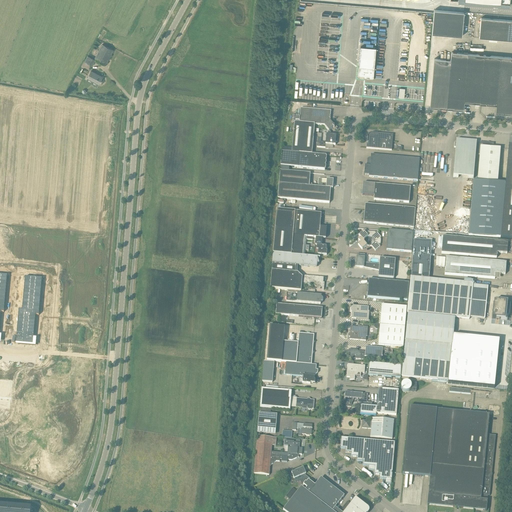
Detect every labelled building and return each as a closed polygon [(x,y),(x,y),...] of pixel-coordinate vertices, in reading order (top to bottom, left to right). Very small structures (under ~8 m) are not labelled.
[(434,15),(432,34),(434,34),(462,36),(464,18),(464,13),(434,10),(434,13),(434,15)] [(511,20),(481,18),(479,38),(511,40),(511,20)] [(113,50),(102,44),(94,59),(87,56),(84,62),(92,67),(96,60),(105,65),(113,50)] [(376,48),(361,47),(358,76),(367,77),(367,78),(373,79),(376,48)] [(434,59),(430,107),(464,110),(464,102),(496,105),(496,113),(511,114),(511,57),(451,52),(451,60),(434,59)] [(102,77),(91,71),(87,78),(99,84),(102,77)] [(343,84),(335,84),(335,85),(323,84),(322,92),(326,93),(327,89),(335,90),(334,99),(340,100),(341,91),(342,91),(343,84)] [(296,117),(295,121),(299,121),(300,119),(321,121),(321,125),(324,125),(326,127),(329,131),(334,127),(334,125),(330,121),(331,111),(326,111),(301,108),(300,117),(296,117)] [(292,144),(292,153),(312,155),(315,125),(321,125),(321,121),(300,119),(299,121),(299,123),(294,122),(294,127),(300,127),(298,144),(292,144)] [(318,138),(317,147),(323,147),(323,144),(335,145),(336,142),(337,142),(337,137),(336,137),(336,135),(335,135),(333,133),(330,135),(326,135),(326,142),(323,142),(321,142),(322,138),(318,138)] [(377,133),(372,133),(371,133),(370,133),(368,135),(368,136),(368,137),(367,142),(366,148),(392,150),(393,134),(377,133)] [(457,140),(456,140),(456,142),(455,142),(454,147),(456,147),(453,177),(473,179),(477,142),(476,142),(476,144),(457,142),(457,140)] [(473,181),(468,235),(511,238),(511,145),(509,145),(505,184),(497,183),(500,149),(493,148),(494,143),(480,142),(478,155),(480,155),(479,160),(477,182),(473,181)] [(280,166),(280,171),(289,172),(289,167),(325,170),(326,156),(312,155),(292,153),(282,152),(280,166)] [(419,159),(371,155),(371,158),(370,158),(369,158),(368,159),(367,159),(367,160),(367,166),(365,165),(364,175),(369,176),(369,177),(418,181),(419,159)] [(280,171),(278,199),(308,201),(317,202),(329,203),(331,188),(318,187),(312,187),(312,184),(310,184),(310,173),(289,172),(280,171)] [(319,179),(318,187),(331,188),(333,188),(333,180),(327,179),(322,179),(319,179)] [(362,195),(374,196),(375,184),(410,187),(363,183),(362,195)] [(374,196),(374,200),(409,203),(410,187),(375,184),(374,196)] [(415,209),(365,204),(363,223),(414,228),(415,209)] [(275,228),(273,253),(304,256),(306,237),(316,238),(323,238),(326,239),(327,228),(320,227),(321,214),(295,211),(293,229),(275,228)] [(388,230),(387,250),(411,253),(413,233),(388,230)] [(358,245),(362,250),(367,245),(364,242),(364,239),(368,236),(372,236),(375,240),(375,243),(371,246),(375,251),(380,247),(379,245),(381,245),(381,239),(380,238),(381,237),(377,232),(376,233),(375,232),(366,231),(365,232),(364,231),(359,235),(361,238),(358,240),(360,242),(358,245)] [(508,242),(443,236),(441,253),(497,258),(497,253),(507,254),(508,242)] [(326,250),(326,246),(322,246),(323,238),(316,238),(315,245),(314,254),(318,254),(327,255),(327,250),(326,250)] [(411,277),(407,313),(408,313),(455,318),(469,319),(469,318),(480,319),(485,319),(488,287),(473,285),(473,283),(429,279),(432,242),(413,241),(411,277)] [(273,254),(272,264),(272,271),(297,273),(298,266),(309,267),(317,268),(317,266),(317,264),(319,263),(318,259),(318,258),(317,258),(320,258),(273,254)] [(357,257),(356,267),(364,268),(379,271),(378,278),(394,279),(395,260),(380,259),(379,264),(364,263),(365,257),(365,254),(362,254),(362,257),(357,257)] [(436,257),(436,266),(445,267),(445,258),(436,257)] [(506,262),(496,262),(446,257),(445,275),(495,279),(495,274),(505,275),(506,262)] [(272,271),(270,289),(301,291),(302,285),(310,285),(310,281),(316,282),(315,285),(317,285),(316,290),(324,290),(324,285),(323,285),(324,277),(303,275),(303,278),(302,278),(302,277),(297,273),(272,271)] [(19,307),(16,343),(33,345),(36,308),(39,308),(42,279),(25,277),(22,307),(19,307)] [(409,283),(369,280),(367,298),(407,301),(409,283)] [(321,296),(287,293),(286,301),(321,304),(321,302),(322,302),(323,302),(323,301),(323,300),(323,299),(322,298),(321,298),(321,296)] [(499,319),(506,319),(506,315),(510,316),(511,303),(494,301),(492,318),(496,318),(496,320),(499,321),(499,319)] [(322,308),(277,304),(276,315),(321,319),(322,308)] [(369,307),(353,305),(352,308),(351,308),(351,311),(352,311),(352,318),(356,319),(356,318),(359,318),(359,320),(359,319),(368,320),(368,314),(367,313),(366,312),(366,311),(369,311),(368,311),(369,307)] [(381,305),(380,325),(405,327),(407,307),(381,305)] [(380,325),(378,345),(403,347),(405,327),(380,325)] [(267,361),(286,363),(311,365),(314,335),(299,334),(298,343),(283,342),(285,327),(270,326),(267,361)] [(358,327),(358,326),(358,328),(355,328),(356,327),(351,326),(350,334),(349,334),(349,337),(350,337),(350,339),(366,341),(366,336),(367,337),(367,336),(364,336),(364,335),(366,334),(367,328),(358,327)] [(404,356),(401,377),(448,381),(448,383),(494,388),(498,350),(455,346),(455,343),(452,343),(452,346),(405,341),(404,356)] [(381,348),(366,347),(365,352),(364,352),(357,351),(355,351),(353,351),(353,350),(349,349),(348,354),(349,354),(349,358),(364,360),(364,357),(382,358),(383,348),(381,348)] [(274,362),(264,362),(262,382),(272,383),(274,362)] [(311,365),(286,363),(285,375),(303,377),(303,375),(314,376),(316,374),(317,371),(316,370),(316,365),(311,365)] [(402,366),(369,363),(368,375),(400,378),(402,366)] [(365,366),(348,364),(347,369),(349,369),(348,371),(347,371),(346,377),(350,377),(350,380),(355,380),(355,376),(356,376),(358,374),(358,373),(364,373),(365,366)] [(314,376),(303,375),(303,377),(302,383),(310,384),(310,383),(315,383),(315,380),(314,379),(314,376)] [(407,382),(406,382),(405,382),(404,382),(403,383),(402,383),(402,384),(402,385),(401,385),(401,386),(401,387),(401,388),(402,388),(402,389),(402,390),(403,390),(403,391),(404,391),(405,392),(406,392),(407,392),(408,392),(409,391),(416,392),(417,383),(413,383),(412,385),(411,384),(410,384),(410,383),(409,383),(409,382),(408,382),(407,382)] [(292,391),(262,389),(260,407),(290,410),(292,391)] [(376,417),(376,414),(396,415),(398,391),(379,389),(377,407),(372,407),(361,406),(360,415),(376,417)] [(344,398),(344,405),(345,405),(345,407),(351,408),(351,405),(354,398),(357,399),(358,403),(361,403),(361,406),(372,407),(372,403),(367,402),(368,394),(363,394),(363,393),(344,392),(344,398)] [(307,399),(296,398),(296,408),(302,408),(303,407),(307,407),(307,408),(307,409),(308,409),(309,410),(312,410),(313,409),(314,409),(314,400),(311,400),(310,401),(308,398),(307,399)] [(489,415),(409,407),(402,474),(430,477),(427,505),(428,505),(428,504),(453,507),(454,507),(455,507),(457,507),(457,508),(459,508),(459,507),(461,507),(461,508),(463,508),(463,507),(485,510),(485,511),(486,511),(488,500),(481,500),(481,495),(490,496),(496,436),(487,435),(489,415)] [(259,413),(258,428),(276,430),(277,415),(259,413)] [(377,419),(372,418),(372,421),(363,421),(362,428),(371,429),(370,437),(392,439),(394,420),(377,419)] [(303,424),(293,423),(292,430),(296,431),(296,429),(302,429),(301,434),(311,435),(312,430),(311,430),(311,428),(312,428),(312,425),(303,424)] [(257,444),(254,474),(269,475),(270,465),(271,465),(276,461),(280,462),(280,460),(282,460),(282,456),(280,455),(281,453),(271,452),(272,445),(273,437),(257,436),(257,444)] [(395,442),(341,438),(340,448),(346,449),(345,452),(351,453),(351,457),(357,457),(357,461),(363,462),(362,466),(368,466),(368,470),(374,470),(374,474),(380,475),(380,479),(386,479),(385,483),(391,484),(395,442)] [(282,460),(281,462),(287,462),(287,460),(292,460),(299,457),(299,455),(302,455),(302,448),(301,448),(300,448),(300,442),(300,443),(294,442),(294,441),(285,441),(284,446),(288,446),(287,456),(282,456),(282,460)] [(304,486),(308,480),(310,479),(306,476),(305,476),(304,475),(306,474),(304,470),(303,470),(303,469),(302,468),(298,470),(291,473),(292,474),(291,475),(291,476),(292,478),(293,477),(294,479),(298,477),(300,474),(301,476),(302,475),(303,477),(301,480),(303,485),(304,486)] [(283,510),(285,511),(333,511),(332,511),(344,496),(332,486),(332,487),(323,480),(320,480),(318,482),(318,481),(315,485),(308,480),(304,486),(307,488),(305,490),(301,487),(283,510)] [(368,511),(368,509),(368,508),(366,506),(365,506),(364,505),(362,503),(360,502),(361,502),(359,500),(358,501),(357,499),(355,497),(343,511),(368,511)]
